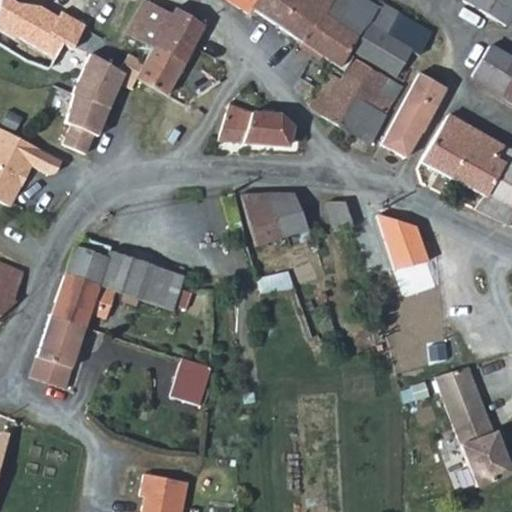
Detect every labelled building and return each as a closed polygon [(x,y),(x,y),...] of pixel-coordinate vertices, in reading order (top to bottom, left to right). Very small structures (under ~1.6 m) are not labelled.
[(60,10),(81,26),(96,1),(93,0),(59,0),(55,6),(60,10)] [(151,46),(170,12),(143,0),(141,0),(125,32),(151,46)] [(327,0),(228,0),(247,13),(251,7),(300,41),(327,0)] [(337,66),(346,53),(348,48),(357,35),(334,19),(346,0),(327,0),(300,41),(316,52),(337,66)] [(378,1),(375,6),(366,0),(346,0),(334,19),(357,35),(364,23),(386,36),(400,13),(378,1)] [(511,0),(463,0),(504,25),(511,9),(511,0)] [(143,61),(135,77),(166,91),(201,22),(173,7),(170,12),(151,46),(143,61)] [(60,10),(57,15),(48,32),(62,41),(70,45),(81,26),(60,10)] [(416,53),(430,30),(400,13),(386,36),(409,49),(416,53)] [(386,36),(364,23),(357,35),(348,48),(393,75),(409,49),(386,36)] [(62,142),(84,154),(93,135),(95,136),(113,90),(123,74),(135,77),(143,61),(81,26),(70,45),(62,41),(55,55),(65,60),(53,84),(72,93),(65,121),(70,124),(62,142)] [(499,94),(511,70),(511,58),(489,45),(472,74),(499,94)] [(335,85),(351,94),(360,80),(369,66),(353,56),(339,79),(335,85)] [(43,82),(44,66),(22,59),(17,75),(30,80),(28,93),(39,96),(46,83),(43,82)] [(392,99),(400,85),(369,66),(360,80),(392,99)] [(191,82),(204,92),(219,80),(202,68),(191,82)] [(511,102),(511,70),(499,94),(511,102)] [(319,114),(335,85),(339,79),(328,72),(319,90),(314,95),(308,101),(308,106),(319,114)] [(393,116),(420,131),(421,131),(443,87),(417,72),(393,116)] [(333,121),(369,141),(392,99),(360,80),(351,94),(333,121)] [(335,85),(319,114),(333,121),(351,94),(335,85)] [(306,89),(304,92),(301,96),(308,101),(314,95),(306,89)] [(283,145),(290,125),(277,113),(253,112),(228,103),(226,104),(218,141),(283,145)] [(502,164),(494,159),(501,145),(448,114),(420,160),(481,194),(486,192),(502,164)] [(420,131),(393,116),(380,143),(404,157),(420,131)] [(56,163),(0,132),(0,205),(6,209),(29,167),(48,177),(56,163)] [(511,151),(501,145),(494,159),(502,164),(486,192),(511,206),(511,151)] [(276,221),(267,191),(241,190),(251,227),(276,221)] [(286,236),(295,233),(299,231),(305,230),(311,231),(298,192),(267,191),(276,221),(286,236)] [(511,206),(486,192),(475,208),(507,224),(511,214),(511,206)] [(234,194),(224,196),(229,220),(239,218),(234,194)] [(354,224),(352,216),(348,205),(345,196),(327,199),(334,228),(354,224)] [(363,203),(348,205),(352,216),(365,214),(363,203)] [(161,206),(150,215),(184,256),(194,247),(161,206)] [(378,212),(394,266),(399,265),(427,258),(420,222),(378,212)] [(316,237),(311,231),(305,230),(299,231),(295,233),(301,243),(305,242),(308,246),(318,244),(316,237)] [(316,237),(318,244),(319,248),(331,246),(328,233),(316,237)] [(65,273),(100,285),(118,291),(141,299),(151,266),(110,252),(107,259),(74,248),(65,273)] [(431,295),(427,258),(399,265),(407,303),(431,295)] [(0,260),(0,291),(12,299),(24,271),(0,260)] [(175,309),(178,290),(181,290),(183,276),(151,266),(141,299),(175,309)] [(259,294),(289,286),(284,271),(255,280),(259,294)] [(90,313),(92,313),(100,285),(65,273),(50,316),(88,327),(90,313)] [(111,319),(118,291),(100,285),(92,313),(111,319)] [(0,312),(14,301),(12,299),(0,291),(0,312)] [(88,327),(50,316),(45,330),(32,378),(65,388),(81,339),(88,327)] [(198,408),(212,370),(184,360),(171,398),(198,408)] [(432,380),(470,485),(506,472),(490,429),(487,430),(466,369),(432,380)] [(180,511),(187,483),(144,472),(139,495),(144,496),(139,511),(180,511)]
